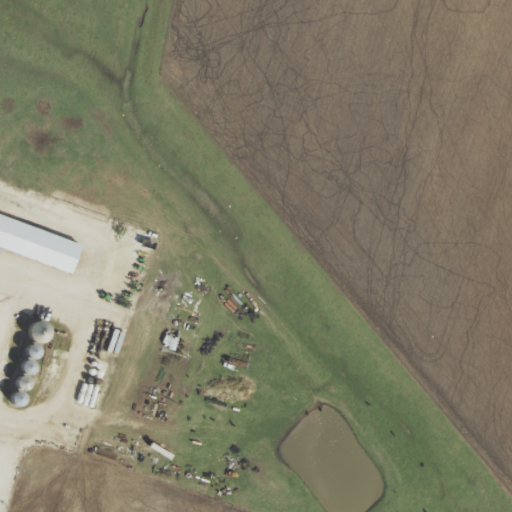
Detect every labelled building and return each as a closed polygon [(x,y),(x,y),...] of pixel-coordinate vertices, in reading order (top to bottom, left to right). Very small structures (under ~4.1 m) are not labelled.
[(50,325),(33,320),(27,338),(43,344),(50,325)] [(36,359),(41,350),(29,342),(23,352),(36,359)] [(34,373),(36,362),(21,360),(19,372),(34,373)] [(15,388),(29,388),(29,377),(15,377),(15,388)] [(8,392),(7,404),(24,405),(25,393),(8,392)]
